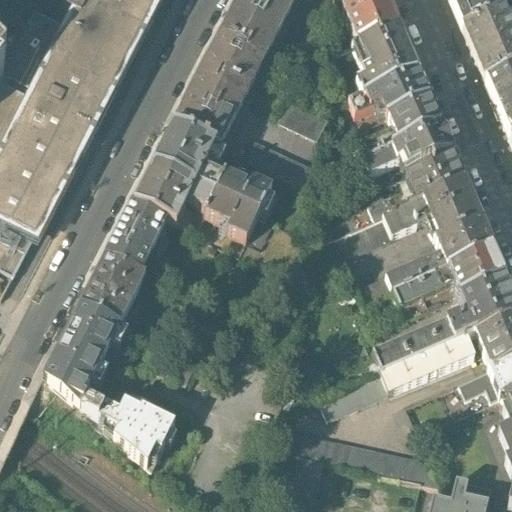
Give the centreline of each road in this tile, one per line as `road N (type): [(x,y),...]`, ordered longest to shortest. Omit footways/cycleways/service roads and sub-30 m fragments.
road 1 (residential): [(209,0),(0,403)]
road 2 (residential): [(421,0),(511,224)]
